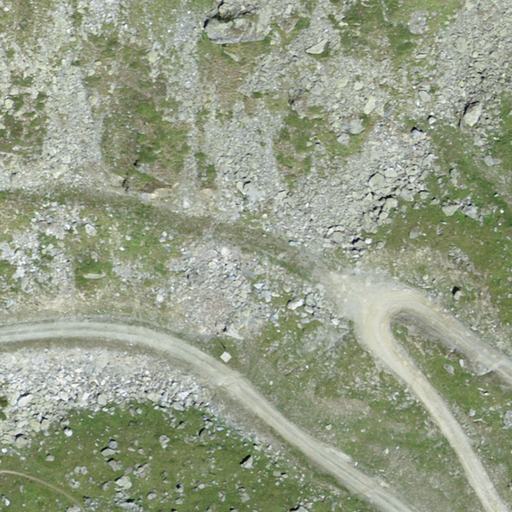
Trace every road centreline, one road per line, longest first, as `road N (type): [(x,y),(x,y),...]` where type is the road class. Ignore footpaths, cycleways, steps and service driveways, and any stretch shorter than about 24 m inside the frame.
road 1 (track): [(401,511),(177,345),(102,329),(0,334)]
road 2 (track): [(498,511),(447,424),(370,331),(368,315),(412,294),(511,372)]
